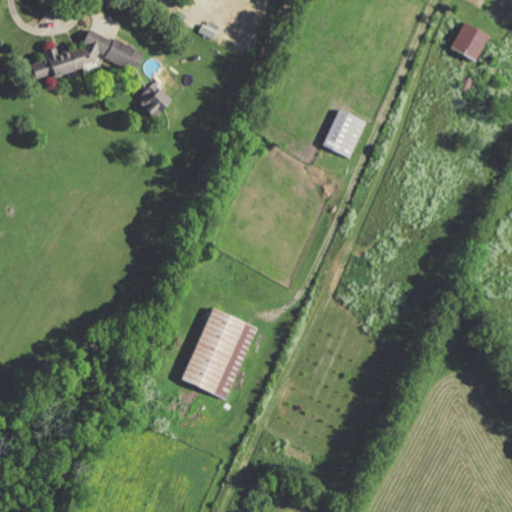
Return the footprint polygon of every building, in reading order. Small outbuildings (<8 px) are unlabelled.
[(447,50),(472,61),(484,35),(459,24),(447,50)] [(140,53),(112,39),(108,40),(89,30),(83,32),(79,41),(81,47),(55,56),(52,48),(41,52),(43,60),(29,64),(27,68),(30,81),(46,76),(49,77),(91,64),(95,56),(130,73),(140,53)] [(133,96),(148,117),(167,104),(152,83),(133,96)] [(321,150),(350,158),(362,121),(332,112),(321,150)] [(255,327),(206,308),(178,380),(226,399),(255,327)]
